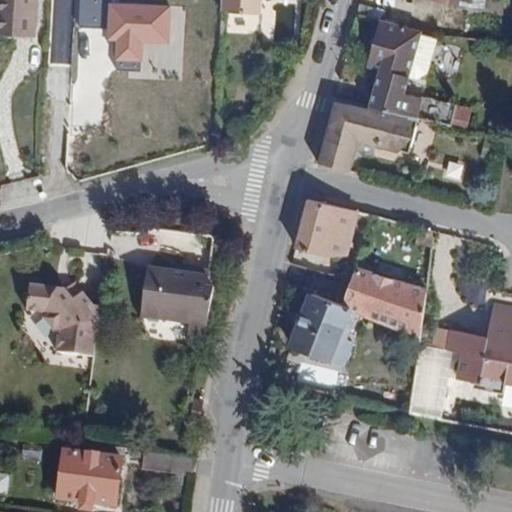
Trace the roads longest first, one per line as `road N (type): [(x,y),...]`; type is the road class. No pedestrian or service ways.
road 1 (unclassified): [(0,220),(169,181),(253,172),(282,179)]
road 2 (tertiary): [(226,460),(282,179)]
road 3 (residential): [(226,460),(492,511)]
road 4 (tertiary): [(282,179),(339,0)]
